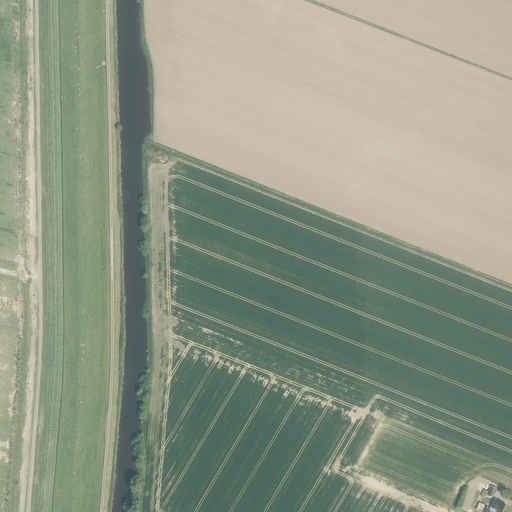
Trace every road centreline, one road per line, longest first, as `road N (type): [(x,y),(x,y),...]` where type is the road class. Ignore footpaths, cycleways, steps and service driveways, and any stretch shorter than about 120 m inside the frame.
road 1 (track): [(107,0),(112,364),(101,511)]
road 2 (track): [(28,511),(39,367),(36,0)]
